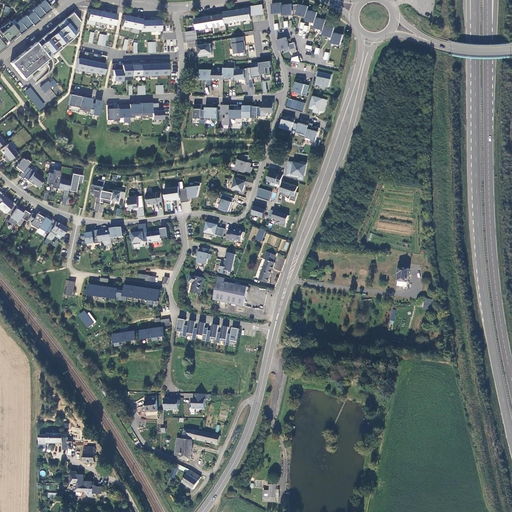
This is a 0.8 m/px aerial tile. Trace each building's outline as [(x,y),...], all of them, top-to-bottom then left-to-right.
[(0,52),(6,47),(3,44),(6,42),(8,45),(32,25),(33,26),(39,21),(38,20),(50,10),(43,1),(28,14),(29,15),(25,18),(24,17),(11,28),(7,23),(0,28),(0,52)] [(282,3),(272,3),(273,15),(283,14),(282,5),(282,3)] [(309,5),(299,3),(296,16),(306,18),(308,11),(309,5)] [(265,13),(264,4),(251,5),(251,7),(252,15),(265,13)] [(293,15),(292,4),(282,5),(283,14),(283,16),(293,15)] [(252,15),(251,7),(243,9),(244,20),(253,19),(252,15)] [(97,21),(99,10),(90,9),(88,19),(97,21)] [(244,20),(243,9),(234,10),(236,21),(244,20)] [(236,21),(234,10),(225,11),(225,13),(227,22),(236,21)] [(106,23),(108,12),(99,11),(97,21),(106,23)] [(317,19),(318,13),(308,11),(306,18),(305,21),(316,24),(317,19)] [(115,25),(117,14),(108,13),(106,23),(115,25)] [(227,22),(225,13),(204,16),(204,17),(197,18),(198,28),(205,27),(205,28),(227,24),(227,22)] [(10,64),(25,81),(56,56),(54,54),(77,35),(79,24),(71,14),(10,64)] [(131,27),(133,16),(124,15),(122,25),(131,27)] [(142,20),(143,18),(133,16),(131,27),(140,29),(142,20)] [(161,30),(160,19),(151,20),(151,31),(161,30)] [(325,26),(326,21),(317,19),(316,24),(315,28),(324,30),(325,26)] [(151,31),(151,20),(142,20),(140,29),(140,31),(151,31)] [(334,33),(335,28),(325,26),(324,30),(323,36),(333,38),(334,33)] [(199,38),(198,31),(197,30),(187,31),(188,40),(199,38)] [(105,46),(107,35),(100,33),(97,44),(105,46)] [(333,38),(331,44),(341,46),(344,35),(334,33),(333,38)] [(246,46),(245,36),(232,37),(233,48),(235,48),(235,53),(240,52),(241,55),(246,54),(245,46),(246,46)] [(286,37),(277,40),(280,50),(289,48),(286,37)] [(207,41),(203,42),(200,40),(197,41),(198,46),(199,46),(201,56),(213,54),(212,43),(207,44),(207,41)] [(148,53),(156,53),(156,42),(148,42),(148,53)] [(85,70),(87,60),(78,58),(76,68),(85,70)] [(94,72),(96,62),(87,59),(85,70),(94,72)] [(159,74),(159,61),(150,62),(150,75),(159,74)] [(168,74),(168,61),(159,61),(159,74),(168,74)] [(260,62),(260,66),(261,74),(265,73),(265,75),(271,75),(270,67),(272,66),(271,61),(260,62)] [(104,74),(106,63),(96,62),(94,72),(104,74)] [(132,75),(131,62),(122,63),(122,69),(123,76),(132,75)] [(141,75),(140,62),(131,62),(132,75),(141,75)] [(150,75),(150,62),(140,62),(141,75),(150,75)] [(224,66),(224,70),(224,80),(230,80),(230,77),(236,77),(235,70),(235,66),(224,66)] [(248,68),(250,81),(253,80),(253,77),(262,76),(261,74),(260,66),(248,68)] [(248,68),(235,70),(236,77),(236,80),(246,78),(247,85),(250,84),(250,81),(248,68)] [(123,76),(122,69),(113,70),(111,69),(110,75),(113,75),(113,80),(123,80),(123,76)] [(213,70),(201,70),(200,80),(212,80),(213,70)] [(224,70),(213,70),(212,80),(224,80),(224,70)] [(332,74),(318,71),(317,76),(319,76),(317,83),(330,86),(332,74)] [(303,80),(297,78),(294,90),(298,91),(297,93),(307,95),(309,85),(305,84),(305,85),(301,84),(303,80)] [(49,101),(56,97),(51,89),(57,85),(54,80),(50,82),(49,81),(40,86),(49,101)] [(156,94),(164,94),(163,85),(155,85),(156,94)] [(145,86),(137,86),(137,95),(145,95),(145,86)] [(24,92),(40,110),(45,106),(30,87),(24,92)] [(82,96),(70,94),(67,109),(78,111),(79,109),(82,96)] [(325,110),(328,98),(314,95),(311,107),(315,108),(314,111),(319,112),(320,109),(325,110)] [(91,102),(92,98),(82,96),(79,109),(89,111),(91,102)] [(99,116),(102,100),(96,99),(95,103),(91,102),(88,114),(99,116)] [(300,110),(302,102),(289,99),(287,107),(300,110)] [(274,112),(274,101),(262,101),(262,106),(258,106),(258,116),(267,116),(267,112),(274,112)] [(152,118),(151,103),(141,104),(141,116),(147,116),(147,118),(152,118)] [(163,110),(158,110),(158,103),(151,103),(152,118),(152,119),(163,119),(163,117),(163,110)] [(119,121),(118,108),(113,108),(113,104),(106,104),(107,119),(113,119),(113,121),(119,121)] [(129,117),(129,104),(118,104),(118,108),(118,117),(123,116),(123,122),(130,122),(129,117)] [(140,115),(140,104),(129,104),(129,117),(134,117),(134,115),(140,115)] [(202,104),(195,104),(194,118),(201,118),(201,119),(206,119),(206,117),(206,110),(202,110),(202,104)] [(206,104),(206,110),(206,117),(212,117),(212,120),(218,120),(218,108),(211,108),(211,105),(206,104)] [(231,105),(223,105),(222,114),(226,114),(226,118),(224,118),(223,125),(231,125),(231,118),(231,105)] [(236,105),(231,105),(231,118),(238,118),(237,122),(243,122),(243,117),(243,107),(236,107),(236,105)] [(244,105),(243,107),(243,117),(258,118),(258,116),(258,106),(251,106),(251,105),(244,105)] [(295,122),(288,120),(289,117),(284,115),(281,127),(293,130),(293,129),(295,122)] [(306,136),(309,124),(301,122),(301,124),(295,122),(293,129),(297,130),(297,131),(301,132),(300,135),(306,136)] [(313,123),(310,122),(309,124),(306,136),(312,138),(310,141),(316,143),(320,127),(315,126),(315,127),(313,126),(313,123)] [(8,144),(0,151),(5,157),(3,159),(6,163),(18,154),(14,150),(13,151),(8,144)] [(26,160),(25,161),(20,157),(15,161),(18,164),(14,169),(21,174),(19,177),(23,179),(24,178),(30,169),(27,167),(30,163),(26,160)] [(251,163),(237,158),(236,162),(237,162),(235,167),(240,169),(239,171),(245,172),(245,170),(251,172),(252,167),(250,166),(251,163)] [(300,162),(289,161),(288,167),(289,167),(288,175),(299,176),(299,178),(304,179),(304,175),(305,175),(307,162),(300,161),(300,162)] [(42,179),(30,169),(24,178),(30,183),(31,182),(38,187),(43,180),(42,179)] [(271,169),(267,180),(272,181),(271,184),(275,185),(276,183),(280,184),(283,174),(275,171),(276,170),(271,169)] [(52,174),(48,173),(46,184),(51,185),(50,187),(57,188),(58,178),(60,171),(53,170),(52,174)] [(82,176),(71,174),(69,181),(68,190),(75,192),(76,183),(80,184),(82,176)] [(246,181),(234,177),(233,181),(234,182),(233,187),(238,189),(238,190),(243,191),(246,181)] [(68,190),(69,181),(58,178),(57,188),(64,190),(62,197),(66,198),(68,190)] [(185,188),(179,189),(180,198),(181,202),(189,201),(189,197),(198,195),(200,182),(195,181),(194,185),(185,187),(185,188)] [(283,181),(280,191),(285,192),(286,194),(288,193),(291,194),(290,199),(296,200),(298,192),(296,191),(298,186),(283,181)] [(104,186),(93,184),(91,191),(98,193),(97,196),(98,197),(97,202),(100,203),(101,201),(103,190),(104,186)] [(179,186),(164,188),(165,199),(171,198),(171,199),(180,198),(179,189),(179,186)] [(259,188),(256,196),(269,200),(272,192),(259,188)] [(108,191),(103,190),(101,201),(104,202),(105,198),(113,199),(114,190),(109,189),(108,191)] [(125,192),(114,190),(113,199),(120,201),(121,196),(124,197),(125,192)] [(9,197),(2,191),(0,194),(0,206),(3,209),(3,208),(8,211),(15,202),(10,200),(10,201),(7,199),(9,197)] [(150,192),(146,192),(147,203),(153,203),(158,203),(158,201),(162,201),(161,192),(156,193),(156,192),(151,193),(150,192)] [(234,198),(222,194),(221,198),(220,198),(219,202),(221,203),(220,209),(226,211),(226,210),(231,211),(234,202),(233,202),(234,198)] [(142,195),(128,197),(130,207),(139,206),(139,207),(144,207),(142,195)] [(22,210),(15,202),(8,211),(10,217),(17,222),(16,224),(20,226),(23,220),(27,222),(27,220),(31,214),(24,210),(22,213),(20,212),(22,210)] [(255,206),(253,214),(264,218),(266,210),(255,206)] [(271,210),(270,216),(269,218),(273,220),(273,218),(281,221),(280,225),(286,226),(289,216),(271,210)] [(32,213),(31,214),(27,220),(32,223),(31,225),(37,229),(38,227),(45,215),(39,212),(37,216),(32,213)] [(52,219),(45,215),(38,227),(45,231),(49,233),(50,231),(53,226),(49,223),(52,219)] [(56,222),(53,226),(50,231),(55,235),(56,233),(61,236),(66,228),(56,222)] [(218,226),(208,223),(205,234),(216,237),(216,235),(224,237),(226,229),(218,227),(218,226)] [(110,230),(112,238),(124,236),(123,228),(119,228),(119,227),(110,228),(110,230)] [(161,230),(148,232),(149,241),(149,242),(153,241),(154,242),(162,241),(162,237),(169,236),(168,227),(160,228),(161,230)] [(249,239),(256,240),(258,228),(251,227),(249,239)] [(102,232),(102,229),(98,230),(100,241),(112,240),(112,238),(110,230),(102,232)] [(259,229),(255,240),(261,242),(265,231),(259,229)] [(98,230),(94,231),(94,232),(91,232),(91,231),(86,232),(88,245),(100,243),(100,241),(98,230)] [(244,231),(226,230),(226,241),(243,241),(244,231)] [(149,241),(148,232),(143,233),(143,232),(135,233),(135,231),(130,232),(131,238),(132,238),(133,244),(139,244),(139,242),(144,241),(149,241)] [(270,235),(267,244),(287,250),(290,241),(270,235)] [(209,259),(211,259),(212,254),(210,254),(211,249),(201,247),(200,252),(199,252),(198,256),(199,257),(198,263),(200,263),(199,265),(205,267),(206,264),(207,265),(209,259)] [(236,254),(227,252),(225,264),(222,263),(221,269),(232,271),(236,254)] [(268,283),(275,263),(273,262),(276,255),(268,252),(265,259),(267,260),(259,279),(268,283)] [(399,286),(408,287),(410,269),(399,268),(399,274),(400,274),(399,286)] [(201,294),(204,278),(190,275),(188,282),(194,283),(192,292),(201,294)] [(235,284),(218,280),(214,300),(244,306),(248,287),(241,285),(241,283),(235,281),(235,284)] [(99,287),(90,285),(88,295),(98,296),(99,287)] [(109,289),(99,287),(98,296),(107,298),(109,289)] [(126,287),(125,291),(124,300),(128,301),(128,297),(134,298),(134,292),(131,292),(131,288),(126,287)] [(118,290),(109,289),(107,298),(117,299),(118,290)] [(125,291),(118,290),(117,299),(124,300),(125,291)] [(161,293),(151,291),(150,300),(149,305),(153,305),(154,301),(160,302),(161,293)] [(424,298),(423,310),(431,310),(433,299),(424,298)] [(95,323),(86,312),(80,316),(90,328),(95,323)] [(169,318),(154,321),(156,327),(170,325),(169,318)] [(186,320),(179,319),(177,331),(180,332),(180,336),(187,337),(187,335),(189,326),(185,326),(186,320)] [(190,321),(189,326),(187,335),(193,337),(192,339),(196,340),(197,335),(198,329),(195,328),(196,322),(190,321)] [(206,324),(200,323),(198,329),(197,335),(203,336),(202,341),(206,342),(208,331),(208,329),(205,328),(206,324)] [(212,332),(208,331),(206,342),(210,342),(211,340),(216,341),(218,333),(219,326),(213,325),(212,332)] [(222,334),(218,333),(216,341),(216,344),(220,344),(220,342),(226,343),(228,335),(229,328),(223,327),(222,334)] [(164,329),(152,330),(153,338),(153,341),(159,340),(159,337),(165,337),(164,329)] [(232,336),(228,335),(226,343),(226,345),(230,346),(230,344),(237,345),(240,330),(233,329),(232,336)] [(136,331),(136,332),(126,333),(127,342),(137,340),(136,333),(140,333),(140,330),(136,331)] [(152,330),(141,331),(142,340),(153,338),(152,330)] [(126,333),(114,335),(115,346),(120,345),(120,342),(127,342),(126,333)] [(207,396),(196,395),(196,399),(193,399),(193,404),(191,404),(190,409),(196,410),(196,411),(199,411),(201,410),(205,411),(206,400),(207,400),(207,396)] [(170,398),(165,398),(165,410),(179,411),(179,405),(180,405),(180,401),(180,400),(170,400),(170,398)] [(158,401),(145,402),(146,411),(154,411),(155,412),(159,411),(158,401)] [(193,452),(193,439),(194,430),(185,428),(183,438),(177,437),(175,454),(180,455),(179,458),(190,460),(193,452)] [(193,439),(218,445),(221,436),(194,430),(193,439)] [(46,435),(40,435),(39,445),(47,445),(47,443),(64,444),(64,439),(64,434),(46,434),(46,435)] [(96,449),(86,448),(86,462),(96,462),(96,449)] [(193,490),(202,478),(191,471),(183,483),(193,490)] [(69,489),(69,492),(84,493),(88,498),(93,498),(93,495),(101,496),(102,488),(97,488),(96,487),(94,487),(94,483),(84,483),(84,476),(77,476),(77,473),(72,472),(71,484),(74,485),(74,487),(69,489)] [(263,490),(262,501),(275,502),(275,497),(275,489),(276,484),(269,484),(269,490),(263,490)]
